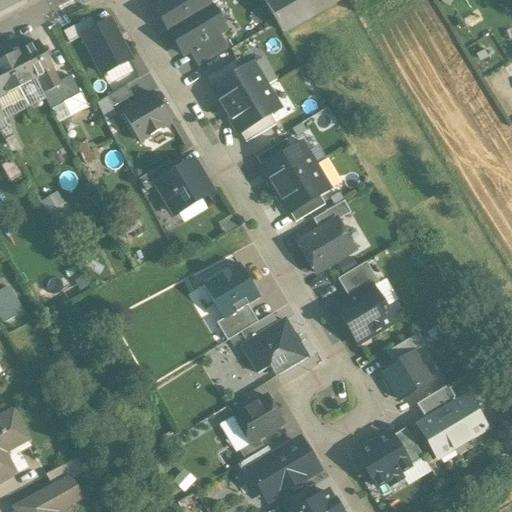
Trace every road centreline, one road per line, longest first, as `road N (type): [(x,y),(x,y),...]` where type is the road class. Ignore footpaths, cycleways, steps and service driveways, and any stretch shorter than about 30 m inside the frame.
road 1 (residential): [(333,369),(120,0)]
road 2 (residential): [(327,441),(370,414),(343,363),(333,369)]
